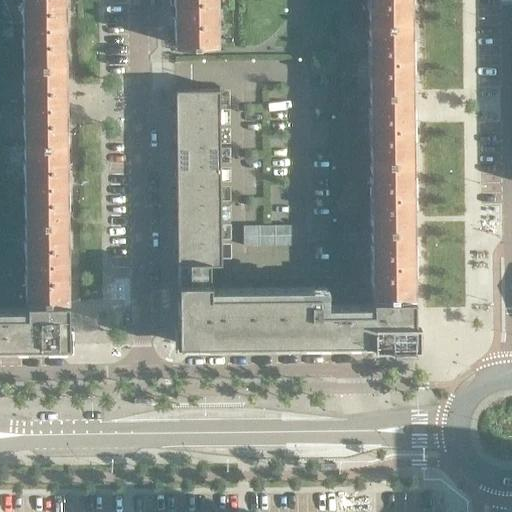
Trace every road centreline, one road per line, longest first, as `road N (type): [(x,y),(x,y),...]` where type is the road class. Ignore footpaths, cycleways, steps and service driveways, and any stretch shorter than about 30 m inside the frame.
road 1 (residential): [(140,369),(138,0)]
road 2 (tertiary): [(20,435),(352,431)]
road 3 (residential): [(373,420),(348,368),(140,369)]
road 4 (residential): [(509,216),(507,0)]
road 5 (residential): [(511,378),(509,216)]
road 6 (residential): [(140,369),(0,371)]
